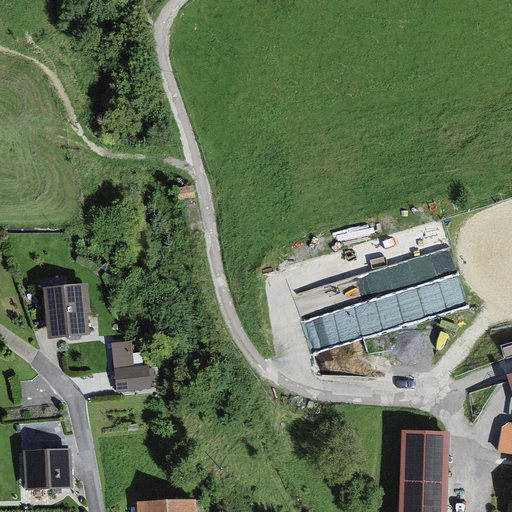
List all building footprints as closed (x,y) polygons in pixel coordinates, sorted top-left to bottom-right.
[(463,277),(309,315),(317,347),(471,309),(463,277)] [(88,286),(45,289),(48,340),(76,338),(92,337),(88,286)] [(114,346),(118,392),(152,389),(150,366),(135,367),(133,344),(114,346)] [(511,511),(511,426),(503,428),(500,450),(511,451),(511,511)] [(447,511),(451,433),(403,431),(400,511),(447,511)] [(25,491),(72,487),(69,449),(22,452),(25,491)] [(195,511),(195,500),(137,502),(137,511),(195,511)]
